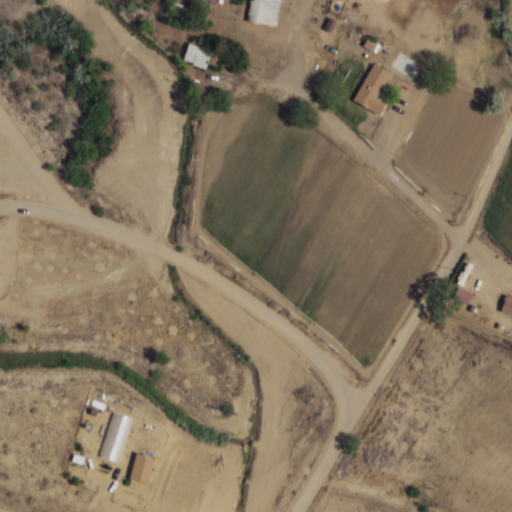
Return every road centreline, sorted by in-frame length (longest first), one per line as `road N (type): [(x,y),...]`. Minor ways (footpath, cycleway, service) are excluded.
road 1 (tertiary): [(72,216),(159,248),(297,343),(334,385),(335,445)]
road 2 (residential): [(335,445),(412,328),(511,130)]
road 3 (residential): [(0,117),(72,216)]
